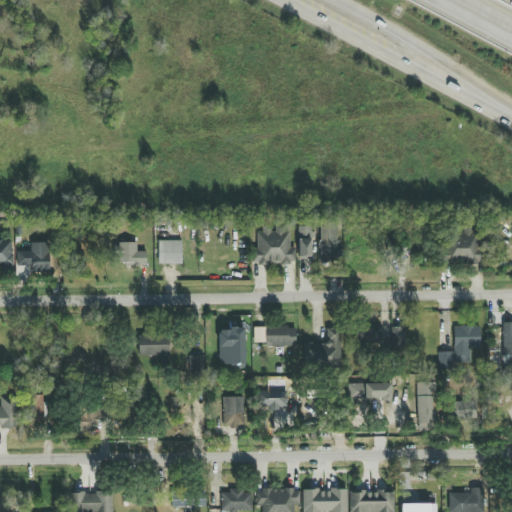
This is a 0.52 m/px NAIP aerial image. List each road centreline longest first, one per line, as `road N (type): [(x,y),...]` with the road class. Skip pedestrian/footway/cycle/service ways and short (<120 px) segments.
road 1 (residential): [(0,301),(511,294)]
road 2 (residential): [(0,462),(511,456)]
road 3 (primary): [(290,0),(511,117)]
road 4 (motorway): [(339,0),(511,110)]
